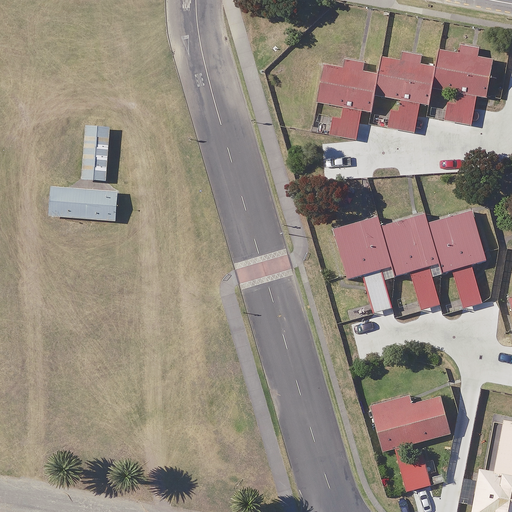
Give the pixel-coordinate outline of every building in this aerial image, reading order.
[(318,105),(337,107),(345,109),(344,119),(335,117),(332,136),(357,140),(361,112),(372,113),(374,97),(402,101),(400,114),(392,113),(390,129),(415,133),(419,105),(429,106),(430,100),(432,90),(448,93),(459,95),(458,106),(447,104),(445,116),(444,122),(471,126),(476,97),(486,99),(493,59),(479,56),(480,48),(461,45),(459,53),(437,50),(435,67),(418,65),(419,58),(399,54),(398,62),(382,60),(380,77),(364,75),(365,66),(342,63),(341,70),(324,67),(318,105)] [(107,182),(111,129),(87,127),(84,180),(107,182)] [(118,194),(53,189),(51,217),(116,222),(118,194)] [(440,306),(432,278),(430,268),(438,266),(441,275),(452,272),(463,310),(485,304),(474,266),(487,262),(473,211),(427,224),(424,213),(379,226),(378,220),(334,233),(348,280),(362,276),(373,315),(393,310),(385,281),(382,271),(391,268),(394,278),(410,274),(420,312),(440,306)] [(383,453),(395,449),(406,494),(434,487),(426,454),(407,459),(404,447),(451,435),(439,390),(371,407),(383,453)] [(511,511),(511,425),(503,424),(494,474),(480,472),(471,511),(511,511)]
